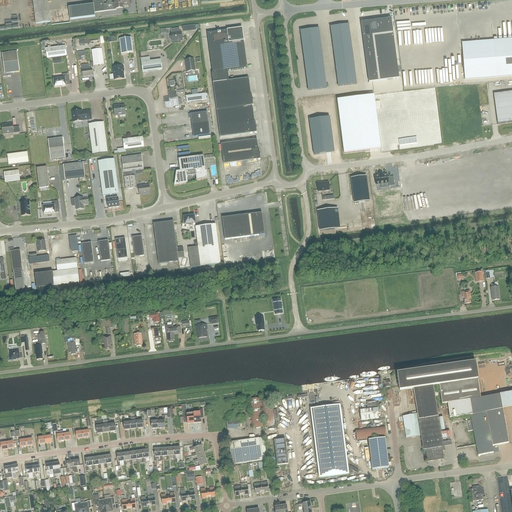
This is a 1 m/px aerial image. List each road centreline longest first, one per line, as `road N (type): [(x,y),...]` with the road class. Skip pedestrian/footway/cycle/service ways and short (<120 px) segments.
road 1 (unclassified): [(0,373),(511,307)]
road 2 (unclassified): [(0,107),(145,94),(165,208)]
road 3 (unclassified): [(511,137),(303,170)]
road 4 (residential): [(0,462),(207,435)]
road 5 (unclassified): [(165,208),(0,232)]
road 6 (unclassified): [(254,15),(275,179)]
road 7 (unclassified): [(303,170),(281,9)]
road 8 (track): [(298,332),(289,275),(308,227),(300,179)]
road 9 (unclassified): [(511,465),(393,481)]
